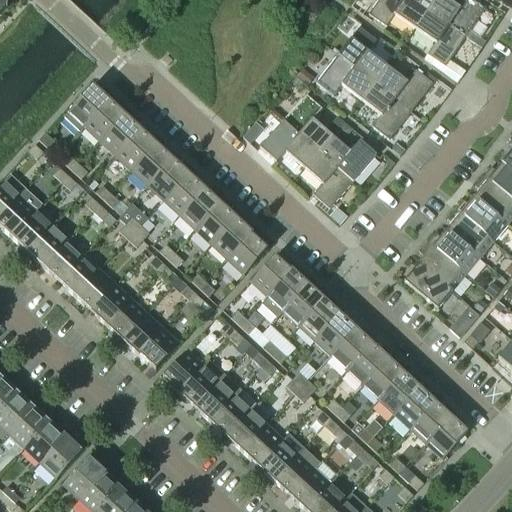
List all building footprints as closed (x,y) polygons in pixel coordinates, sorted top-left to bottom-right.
[(426,14),(405,0),(379,0),(368,17),(386,29),(394,18),(414,31),(426,14)] [(405,0),(426,14),(435,0),(405,0)] [(464,40),(484,10),(469,0),(465,0),(458,10),(443,0),(435,0),(426,14),(464,40)] [(444,69),(464,40),(426,14),(414,31),(434,45),(426,57),(444,69)] [(367,54),(376,43),(358,29),(337,58),(373,86),(386,69),(367,54)] [(373,86),(337,58),(315,86),(332,99),(341,88),(360,103),(373,86)] [(410,114),(432,87),(414,73),(406,84),(386,69),(373,86),(410,114)] [(388,143),(410,114),(373,86),(360,103),(380,118),(371,129),(388,143)] [(83,130),(107,105),(101,99),(102,98),(92,88),(62,120),(80,136),(84,131),(83,130)] [(312,123),(322,112),(305,97),(282,124),(317,155),(331,139),(312,123)] [(99,145),(124,118),(114,109),(113,110),(107,105),(83,130),(84,131),(99,145)] [(115,160),(139,134),(133,128),(134,127),(124,118),(99,145),(115,160)] [(317,155),(282,124),(258,151),(275,165),(285,154),(303,171),(317,155)] [(131,174),(156,147),(146,138),(145,140),(139,134),(115,160),(131,174)] [(53,144),(47,139),(44,136),(38,143),(47,152),(53,144)] [(352,185),(375,158),(359,144),(349,155),(331,139),(317,155),(352,185)] [(511,142),(508,147),(511,149),(511,155),(509,160),(507,158),(500,166),(511,175),(511,142)] [(146,189),(170,164),(164,158),(165,156),(156,147),(131,174),(146,189)] [(42,156),(33,148),(27,155),(36,163),(42,156)] [(328,212),(352,185),(317,155),(303,171),(321,187),(312,198),(328,212)] [(78,167),(69,159),(63,167),(71,175),(78,167)] [(163,204),(188,177),(178,168),(177,169),(170,164),(146,189),(163,204)] [(511,175),(500,166),(494,174),(489,170),(481,179),(511,204),(511,175)] [(80,183),(87,176),(78,167),(71,175),(80,183)] [(67,179),(59,171),(52,178),(61,186),(67,179)] [(178,219),(202,193),(196,187),(197,186),(188,177),(163,204),(178,219)] [(76,187),(67,179),(61,186),(70,194),(76,187)] [(511,220),(511,204),(481,179),(473,189),(478,193),(472,200),(506,228),(511,220)] [(0,219),(19,200),(2,184),(0,186),(0,219)] [(103,204),(110,197),(101,189),(95,196),(103,204)] [(194,234),(219,207),(210,198),(208,199),(202,193),(178,219),(194,234)] [(119,205),(110,197),(103,204),(112,212),(119,205)] [(35,214),(19,200),(0,219),(0,229),(1,231),(0,232),(10,241),(35,214)] [(92,216),(99,208),(90,200),(84,208),(92,216)] [(506,228),(472,200),(466,207),(462,203),(454,213),(492,244),(506,228)] [(210,248),(234,223),(228,217),(229,216),(219,207),(194,234),(210,248)] [(108,217),(99,208),(92,216),(101,224),(108,217)] [(492,244),(454,213),(446,222),(450,226),(445,233),(478,261),(492,244)] [(51,229),(35,214),(10,241),(19,250),(21,249),(27,255),(51,229)] [(140,229),(131,221),(124,228),(133,236),(140,229)] [(210,248),(226,263),(251,236),(241,227),(240,228),(234,223),(210,248)] [(133,236),(124,228),(118,235),(127,243),(133,236)] [(66,244),(51,229),(27,255),(33,260),(32,262),(41,271),(66,244)] [(148,237),(140,229),(133,236),(142,244),(148,237)] [(478,261),(445,233),(439,240),(434,236),(426,246),(465,278),(478,261)] [(135,251),(142,244),(133,236),(127,243),(135,251)] [(242,278),(266,253),(259,246),(261,245),(251,236),(226,263),(242,278)] [(82,258),(66,244),(41,271),(51,280),(52,278),(58,284),(82,258)] [(465,278),(426,246),(418,256),(423,259),(416,267),(450,295),(465,278)] [(173,256),(164,248),(158,255),(167,263),(173,256)] [(175,271),(182,264),(173,256),(167,263),(175,271)] [(98,273),(84,260),(82,258),(58,284),(65,290),(64,291),(73,300),(98,273)] [(156,275),(163,267),(154,259),(147,267),(156,275)] [(266,300),(291,273),(281,264),(280,265),(273,259),(249,285),(266,300)] [(171,276),(163,267),(156,275),(165,283),(171,276)] [(450,295),(416,267),(403,284),(436,312),(450,295)] [(90,314),(114,288),(98,273),(73,300),(83,309),(84,308),(90,314)] [(275,322),(282,315),(306,289),(300,283),(301,282),(291,273),(266,300),(259,307),(275,322)] [(205,285),(196,277),(190,284),(198,292),(205,285)] [(214,293),(205,285),(198,292),(207,300),(214,293)] [(105,330),(130,303),(114,288),(90,314),(96,319),(95,321),(105,330)] [(194,297),(186,289),(179,296),(188,304),(194,297)] [(298,330),(323,302),(313,294),(312,295),(306,289),(282,315),(298,330)] [(196,312),(203,305),(194,297),(188,304),(196,312)] [(313,344),(337,318),(331,313),(332,311),(323,302),(298,330),(313,344)] [(122,343),(146,317),(130,303),(105,330),(115,339),(116,338),(122,343)] [(478,319),(467,310),(448,332),(458,342),(478,319)] [(239,330),(245,323),(237,314),(230,322),(239,330)] [(137,359),(162,332),(146,317),(122,343),(128,349),(127,350),(137,359)] [(329,359),(354,332),(345,323),(344,324),(337,318),(313,344),(329,359)] [(254,331),(245,323),(239,330),(247,338),(254,331)] [(234,334),(226,326),(219,333),(228,341),(234,334)] [(154,373),(178,347),(162,332),(137,359),(146,368),(148,367),(154,373)] [(345,374),(369,348),(363,342),(364,341),(354,332),(329,359),(345,374)] [(236,349),(243,342),(234,334),(228,341),(236,349)] [(471,353),(477,346),(469,338),(462,345),(471,353)] [(277,352),(268,344),(262,351),(270,359),(277,352)] [(511,344),(496,362),(511,374),(511,344)] [(361,389),(386,362),(377,353),(376,354),(369,348),(345,374),(361,389)] [(286,360),(277,352),(270,359),(279,367),(286,360)] [(202,369),(193,361),(185,354),(161,380),(168,386),(167,387),(177,396),(202,369)] [(259,371),(266,363),(257,356),(251,363),(259,371)] [(377,403),(401,378),(395,372),(396,371),(386,362),(361,389),(377,403)] [(202,370),(202,369),(177,396),(186,405),(188,404),(194,410),(224,378),(208,363),(202,370)] [(268,379),(275,372),(266,363),(259,371),(268,379)] [(306,383),(298,376),(291,383),(300,391),(306,383)] [(239,392),(224,378),(194,410),(200,415),(199,417),(208,426),(239,392)] [(393,418),(418,391),(408,382),(407,383),(401,378),(377,403),(393,418)] [(0,413),(20,391),(15,387),(12,390),(1,380),(0,381),(0,413)] [(300,391),(291,383),(285,390),(293,398),(300,391)] [(315,392),(306,383),(300,391),(309,399),(315,392)] [(0,430),(7,437),(33,409),(22,399),(25,396),(20,391),(0,413),(0,430)] [(302,406),(309,399),(300,391),(293,398),(302,406)] [(409,433),(433,407),(427,401),(428,400),(418,391),(393,418),(409,433)] [(225,439),(249,413),(255,407),(239,392),(208,426),(218,435),(219,433),(225,439)] [(334,418),(340,411),(332,403),(325,410),(334,418)] [(425,447),(450,420),(440,411),(439,413),(433,407),(409,433),(425,447)] [(23,452),(52,421),(47,416),(44,419),(33,409),(7,437),(23,452)] [(349,419),(340,411),(334,418),(343,426),(349,419)] [(240,455),(265,428),(249,413),(225,439),(232,445),(230,446),(240,455)] [(330,422),(321,414),(314,421),(323,430),(330,422)] [(441,463),(465,437),(458,431),(459,429),(450,420),(425,447),(441,463)] [(39,467),(65,439),(54,429),(57,425),(52,421),(23,452),(39,467)] [(332,438),(338,431),(330,422),(323,430),(332,438)] [(257,469),(281,443),(265,428),(240,455),(250,464),(251,463),(257,469)] [(372,440),(363,432),(357,439),(366,447),(372,440)] [(55,482),(84,451),(79,445),(75,449),(65,439),(39,467),(55,482)] [(374,455),(381,448),(372,440),(366,447),(374,455)] [(272,485),(297,458),(281,443),(257,469),(264,474),(262,476),(272,485)] [(355,459),(361,452),(353,444),(346,451),(355,459)] [(289,498),(313,473),(319,466),(303,452),(297,458),(272,485),(282,494),(283,492),(289,498)] [(364,467),(370,460),(361,452),(355,459),(364,467)] [(78,503),(103,475),(93,465),(96,462),(90,456),(61,487),(78,503)] [(404,470),(395,461),(388,469),(397,477),(404,470)] [(414,479),(404,470),(397,477),(407,486),(414,479)] [(301,511),(305,511),(328,488),(313,473),(289,498),(295,504),(294,505),(301,511)] [(393,481),(384,473),(378,480),(387,488),(393,481)] [(87,511),(98,511),(122,486),(117,481),(114,485),(103,475),(78,503),(87,511)] [(423,487),(414,479),(407,486),(416,494),(423,487)] [(127,511),(135,504),(124,494),(128,491),(122,486),(98,511),(127,511)] [(335,511),(344,502),(328,488),(305,511),(335,511)] [(12,496),(6,490),(1,495),(8,501),(12,496)] [(405,506),(412,499),(403,490),(396,498),(405,506)] [(14,506),(18,501),(12,496),(8,501),(14,506)] [(364,511),(366,511),(350,496),(344,502),(335,511),(364,511)]
